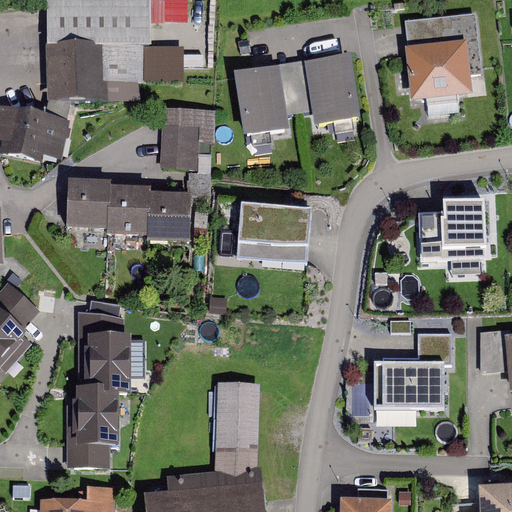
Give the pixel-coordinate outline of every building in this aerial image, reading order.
[(159,3),(53,4),(54,109),(151,108),(150,56),(160,56),(159,3)] [(467,45),(406,52),(412,106),(473,98),(467,45)] [(285,71),(286,75),(238,83),(247,146),(297,138),(294,123),(321,119),(323,134),(373,127),(364,64),(312,72),(311,67),(285,71)] [(75,129),(0,111),(0,139),(10,158),(67,163),(75,129)] [(216,150),(216,118),(168,118),(168,173),(201,173),(202,150),(216,150)] [(119,199),(119,191),(72,191),(72,227),(120,227),(120,238),(161,238),(161,249),(207,249),(207,205),(160,205),(160,199),(119,199)] [(444,217),(419,218),(421,265),(488,262),(485,205),(443,207),(444,217)] [(313,214),(242,208),(237,261),(308,267),(313,214)] [(0,211),(0,269),(11,269),(7,211),(0,211)] [(0,375),(29,343),(21,336),(41,315),(8,286),(0,295),(0,375)] [(124,321),(79,316),(79,380),(86,380),(86,394),(76,394),(76,409),(68,409),(68,474),(109,474),(109,453),(119,453),(119,403),(131,403),(131,342),(124,342),(124,321)] [(509,374),(506,341),(511,340),(511,333),(481,336),(481,377),(509,374)] [(384,362),(384,367),(445,367),(452,367),(452,337),(418,337),(419,362),(384,362)] [(384,367),(374,367),(375,414),(446,413),(445,367),(384,367)] [(266,389),(220,388),(219,482),(147,489),(150,511),(274,511),(270,475),(265,476),(266,389)] [(41,511),(114,511),(115,491),(88,491),(88,505),(41,504),(41,511)] [(511,511),(511,494),(490,496),(490,511),(511,511)] [(392,511),(393,504),(341,503),(340,511),(392,511)]
